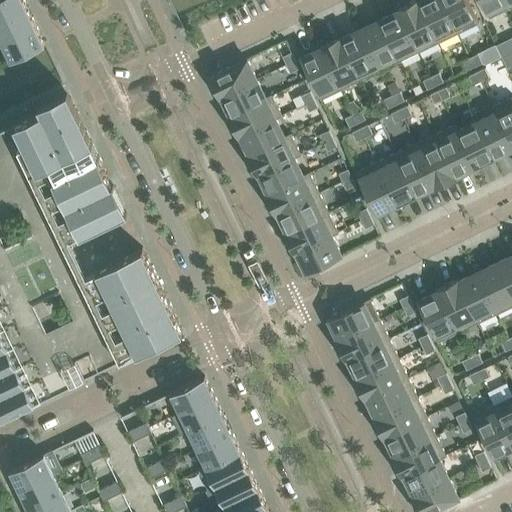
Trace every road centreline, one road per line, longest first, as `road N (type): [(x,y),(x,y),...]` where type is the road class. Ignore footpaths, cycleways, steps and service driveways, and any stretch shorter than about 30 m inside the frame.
road 1 (residential): [(511,189),(273,299)]
road 2 (residential): [(0,461),(233,347)]
road 3 (residential): [(284,322),(511,215)]
road 4 (residential): [(223,325),(0,435)]
road 5 (residential): [(273,299),(168,76)]
road 6 (residential): [(116,104),(223,325)]
road 7 (residential): [(373,511),(284,322)]
road 8 (residential): [(233,347),(313,511)]
road 9 (residential): [(168,76),(323,0)]
